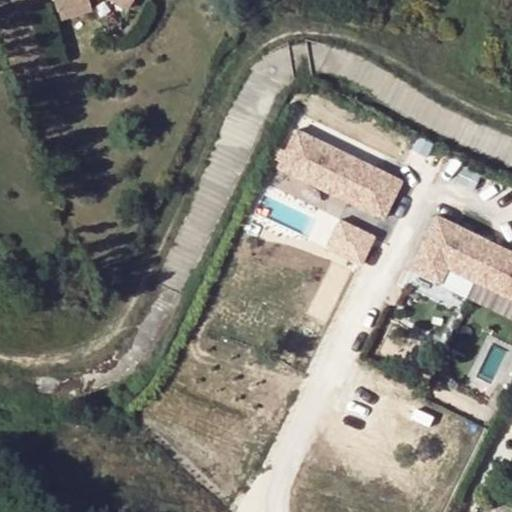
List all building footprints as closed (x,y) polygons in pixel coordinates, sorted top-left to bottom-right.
[(52,0),(56,9),(85,0),(116,0),(128,8),(133,0),(52,0)] [(87,0),(85,0),(56,9),(59,19),(91,10),(87,0)] [(116,0),(103,0),(124,13),(128,8),(116,0)] [(408,191),(308,141),(288,180),(389,230),(408,191)] [(511,263),(437,226),(410,279),(436,291),(444,273),(511,306),(511,263)]
